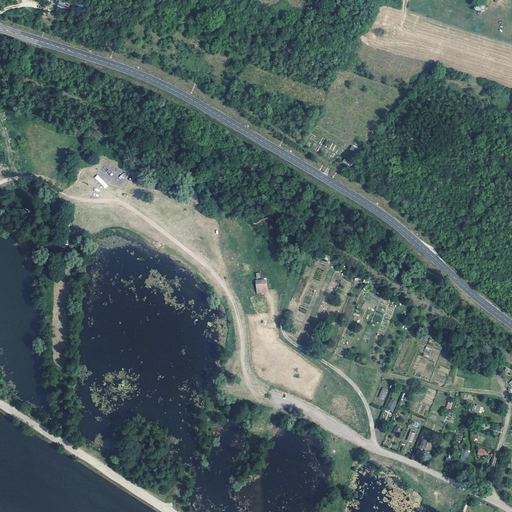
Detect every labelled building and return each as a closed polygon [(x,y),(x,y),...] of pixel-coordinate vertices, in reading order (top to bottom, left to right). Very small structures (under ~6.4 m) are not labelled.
[(492,0),(476,0),(474,10),(484,12),(486,0),(490,0),(493,0),(492,0)] [(57,7),(68,10),(70,4),(59,1),(57,7)] [(352,145),(350,150),(358,153),(360,149),(352,145)] [(350,167),(352,163),(344,158),(342,162),(350,167)] [(105,189),(108,186),(98,174),(95,177),(105,189)] [(266,279),(255,280),(256,294),(267,293),(266,279)] [(378,397),(384,400),(388,390),(382,387),(378,397)] [(390,399),(386,409),(392,412),(397,402),(390,399)] [(398,436),(401,428),(395,426),(392,434),(398,436)] [(411,429),(407,440),(412,442),(416,431),(411,429)] [(422,438),(419,446),(425,448),(428,441),(422,438)] [(462,449),(459,459),(466,461),(469,451),(462,449)]
